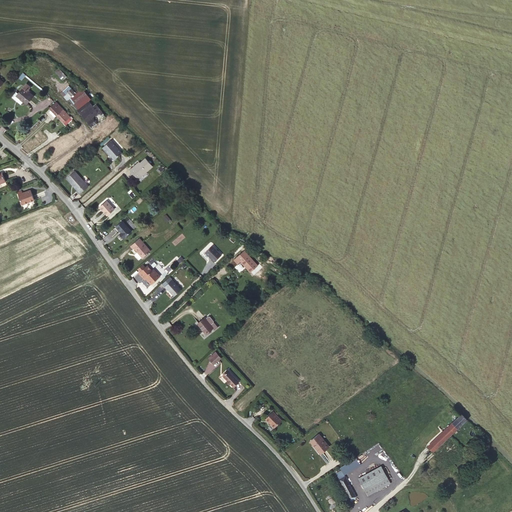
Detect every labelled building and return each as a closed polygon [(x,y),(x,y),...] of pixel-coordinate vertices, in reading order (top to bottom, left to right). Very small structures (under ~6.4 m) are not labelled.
[(9,76),(0,71),(0,81),(4,84),(9,76)] [(64,80),(56,71),(52,74),(59,84),(64,80)] [(23,85),(13,97),(23,106),(30,98),(24,93),(27,89),(23,85)] [(76,86),(69,92),(72,96),(65,102),(87,133),(102,122),(93,108),(90,111),(85,104),(91,100),(76,86)] [(69,92),(66,89),(57,96),(64,103),(65,102),(72,96),(69,92)] [(53,105),(46,111),(47,113),(53,119),(61,129),(68,123),(53,105)] [(112,141),(103,148),(109,155),(110,154),(112,156),(115,160),(123,153),(112,141)] [(153,163),(145,155),(139,161),(138,160),(130,168),(134,172),(138,168),(143,173),(153,163)] [(75,170),(66,177),(77,189),(76,190),(79,193),(88,186),(75,170)] [(16,194),(12,196),(16,205),(28,200),(23,190),(16,194)] [(108,199),(101,206),(109,214),(116,208),(108,199)] [(167,215),(164,218),(168,223),(172,220),(167,215)] [(123,220),(116,226),(122,232),(120,234),(125,239),(133,231),(123,220)] [(140,237),(130,246),(134,249),(135,249),(138,252),(135,255),(140,260),(142,257),(143,258),(152,250),(140,237)] [(211,244),(204,251),(211,257),(210,258),(213,260),(221,253),(211,244)] [(258,261),(244,247),(234,256),(238,260),(240,257),(251,268),(258,261)] [(143,264),(138,269),(141,272),(146,267),(143,264)] [(148,265),(146,267),(141,272),(140,273),(146,280),(148,278),(153,283),(160,275),(157,271),(156,272),(153,268),(152,269),(148,265)] [(182,288),(172,278),(165,285),(168,288),(175,295),(182,288)] [(216,325),(206,313),(198,320),(209,332),(216,325)] [(211,358),(217,351),(215,350),(209,356),(211,358)] [(220,355),(217,351),(211,358),(214,361),(220,355)] [(240,379),(230,368),(225,373),(229,377),(228,378),(231,381),(232,381),(235,384),(240,379)] [(283,418),(274,408),(266,416),(274,425),(283,418)] [(432,450),(466,420),(460,414),(426,443),(432,450)] [(326,441),(316,429),(308,437),(311,440),(313,439),(320,447),(326,441)] [(394,481),(384,464),(362,477),(372,494),(394,481)] [(358,491),(345,470),(339,474),(352,494),(358,491)] [(358,491),(352,494),(356,501),(361,497),(358,491)] [(492,502),(486,493),(464,507),(467,511),(472,511),(486,503),(488,505),(492,502)] [(486,503),(472,511),(479,511),(488,506),(488,505),(486,503)]
